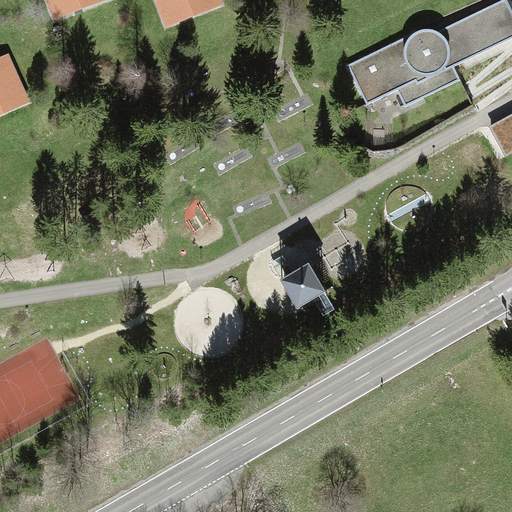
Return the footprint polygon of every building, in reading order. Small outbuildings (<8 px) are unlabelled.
[(43,0),(51,20),(102,0),(43,0)] [(221,0),(154,0),(166,27),(223,3),(221,0)] [(420,29),(349,64),(368,103),(397,89),(405,106),(459,80),(452,65),(511,36),(511,15),(504,0),(439,32),(435,30),(430,29),(426,29),(420,29)] [(8,54),(0,57),(0,115),(30,103),(8,54)] [(511,143),(511,107),(482,123),(498,152),(511,143)]
